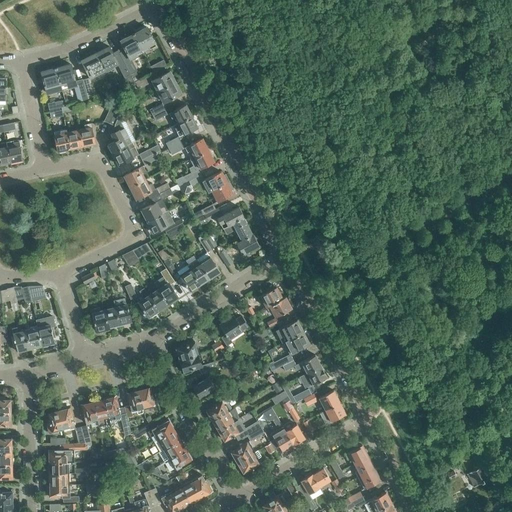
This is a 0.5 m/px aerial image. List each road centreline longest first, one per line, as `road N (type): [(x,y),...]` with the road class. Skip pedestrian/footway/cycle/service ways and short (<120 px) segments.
road 1 (residential): [(280,257),(152,10),(21,60)]
road 2 (residential): [(63,276),(138,234),(99,160),(43,170)]
road 3 (residential): [(370,423),(280,257)]
road 4 (residential): [(236,501),(151,343)]
road 5 (residential): [(236,501),(370,423)]
road 6 (residential): [(151,343),(280,257)]
road 7 (residential): [(31,511),(26,376)]
